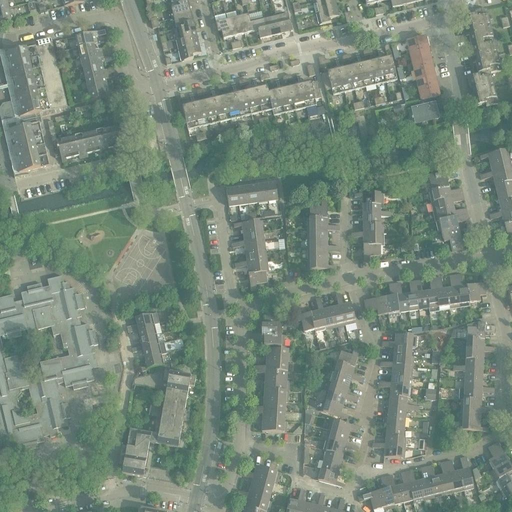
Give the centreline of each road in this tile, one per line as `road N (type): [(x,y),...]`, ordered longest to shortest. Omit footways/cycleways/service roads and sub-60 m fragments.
road 1 (residential): [(245,311),(230,293),(219,203),(150,212),(129,158)]
road 2 (residential): [(108,496),(129,373),(106,279)]
road 3 (residential): [(361,477),(376,351),(361,325),(354,280)]
road 4 (residential): [(511,419),(504,393),(506,337),(488,258)]
road 5 (residential): [(361,477),(352,496),(300,484),(293,455),(238,446)]
road 6 (residential): [(511,431),(466,452),(361,477)]
road 7 (residential): [(217,73),(359,39)]
road 8 (residential): [(354,280),(488,258)]
road 9 (residential): [(238,446),(245,311)]
